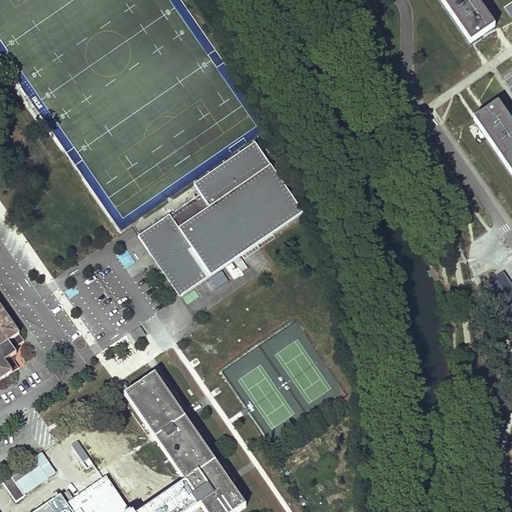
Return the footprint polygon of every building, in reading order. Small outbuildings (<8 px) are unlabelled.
[(441,0),(471,43),(492,28),(473,0),(441,0)] [(511,125),(499,106),(490,112),(476,122),(511,173),(511,125)] [(151,258),(180,300),(305,216),(257,144),(195,187),(201,196),(138,239),(151,258)] [(126,268),(135,262),(126,249),(116,255),(126,268)] [(511,317),(511,282),(504,271),(487,283),(511,318),(511,317)] [(0,384),(20,369),(16,363),(17,354),(18,347),(25,343),(24,341),(0,304),(0,384)] [(140,327),(130,335),(137,343),(147,336),(140,327)] [(169,396),(155,376),(140,386),(129,393),(125,396),(185,485),(145,511),(189,511),(200,505),(204,511),(238,511),(245,508),(231,487),(216,465),(202,445),(183,417),(169,396)] [(54,475),(40,455),(1,482),(15,501),(54,475)] [(111,477),(125,490),(133,481),(120,468),(111,477)] [(66,492),(37,511),(129,511),(106,477),(72,501),(66,492)]
